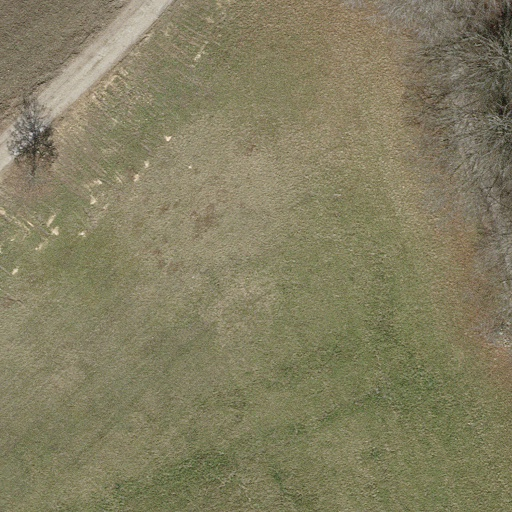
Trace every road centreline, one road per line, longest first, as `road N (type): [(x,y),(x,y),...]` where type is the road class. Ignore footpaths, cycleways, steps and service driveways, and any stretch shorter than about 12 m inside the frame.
road 1 (track): [(411,0),(479,113),(511,230)]
road 2 (track): [(0,136),(129,0)]
